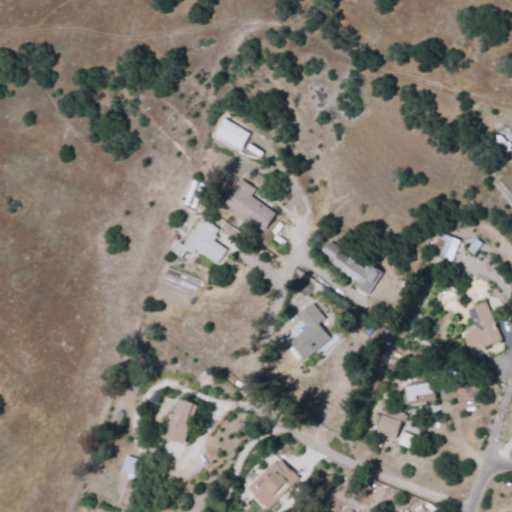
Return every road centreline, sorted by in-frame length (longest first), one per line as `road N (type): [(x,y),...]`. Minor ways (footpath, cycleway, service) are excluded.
road 1 (residential): [(392,118),(511,189)]
road 2 (residential): [(425,0),(392,118)]
